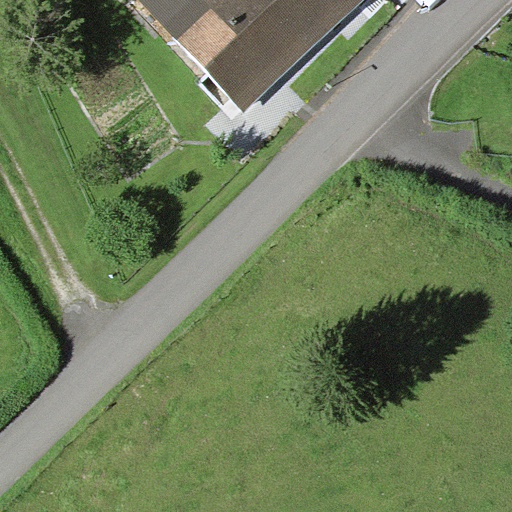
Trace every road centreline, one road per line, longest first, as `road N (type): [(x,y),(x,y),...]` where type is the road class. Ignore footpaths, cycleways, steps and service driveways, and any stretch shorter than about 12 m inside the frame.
road 1 (tertiary): [(467,0),(0,459)]
road 2 (track): [(114,350),(0,160)]
